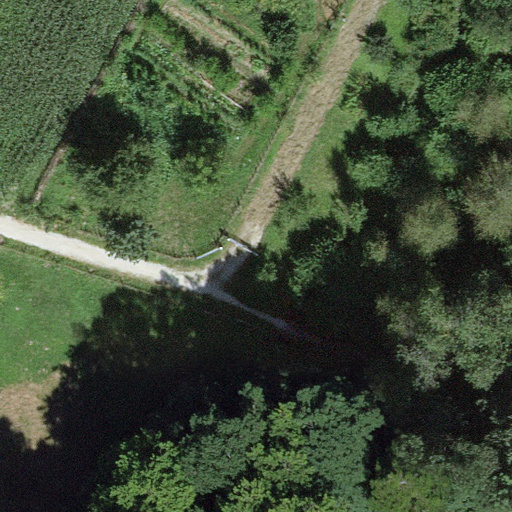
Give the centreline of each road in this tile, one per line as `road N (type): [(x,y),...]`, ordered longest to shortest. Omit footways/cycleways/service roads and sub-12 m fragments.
road 1 (track): [(0,230),(196,289),(240,257),(366,0)]
road 2 (track): [(196,289),(379,359),(474,370),(511,357)]
